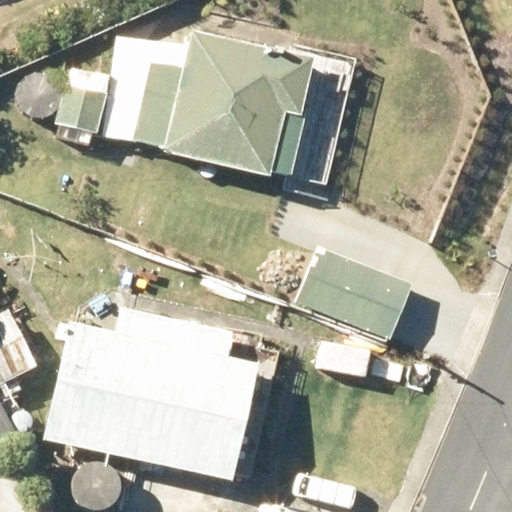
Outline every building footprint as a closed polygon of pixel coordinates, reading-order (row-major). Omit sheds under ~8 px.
[(160,146),(159,153),(263,177),(265,171),(283,175),(298,110),(293,109),(304,59),(185,32),(178,66),(147,59),(129,139),(160,146)] [(102,95),(62,86),(53,122),(94,131),(102,95)] [(32,141),(58,144),(60,126),(35,123),(32,141)] [(288,319),(316,331),(314,335),(338,345),(347,324),(386,340),(408,283),(317,247),(288,319)] [(0,410),(14,403),(2,379),(40,358),(25,330),(16,335),(2,309),(0,310),(0,410)] [(218,358),(224,333),(116,309),(111,334),(64,323),(37,439),(224,482),(251,366),(218,358)]
